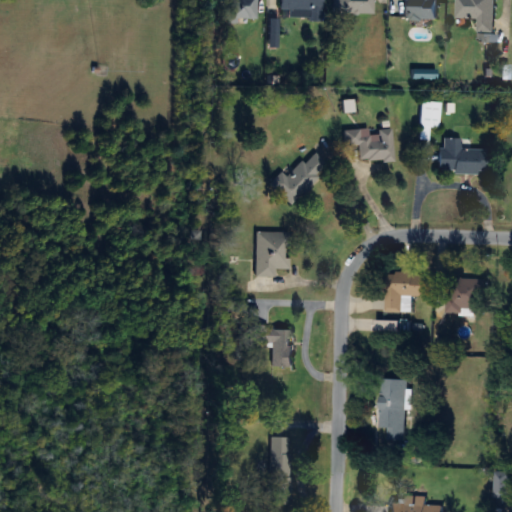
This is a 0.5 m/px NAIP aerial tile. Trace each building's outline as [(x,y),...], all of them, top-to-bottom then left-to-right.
[(255,0),(224,0),(225,20),(256,20),(255,0)] [(279,0),(279,18),(321,18),(320,0),(279,0)] [(372,0),(333,0),(333,13),(373,14),(372,0)] [(439,19),(438,0),(404,0),(404,19),(439,19)] [(479,18),(479,31),(495,31),(495,0),(457,0),(457,18),(479,18)] [(428,139),(428,126),(438,127),(439,101),(419,100),(418,139),(428,139)] [(391,128),(343,129),(344,145),(358,145),(358,161),(392,160),(391,128)] [(461,148),(461,137),(439,137),(438,172),(489,173),(489,149),(461,148)] [(290,204),(329,166),(315,152),(304,163),(300,160),(284,176),(280,172),(269,182),(290,204)] [(255,231),(254,276),(275,276),(275,268),(289,268),(289,258),(285,258),(286,232),(255,231)] [(387,312),(409,313),(409,296),(428,296),(428,273),(388,271),(387,312)] [(486,279),(449,279),(449,314),(486,314),(486,279)] [(404,331),(404,321),(378,320),(378,331),(404,331)] [(293,367),(292,328),(258,329),(258,342),(271,342),(271,367),(293,367)] [(381,439),(406,440),(407,380),(383,379),(381,439)] [(289,504),(289,437),(269,437),(269,504),(289,504)] [(511,497),(511,472),(495,472),(495,497),(511,497)] [(443,511),(444,505),(426,505),(426,497),(390,497),(390,511),(443,511)]
